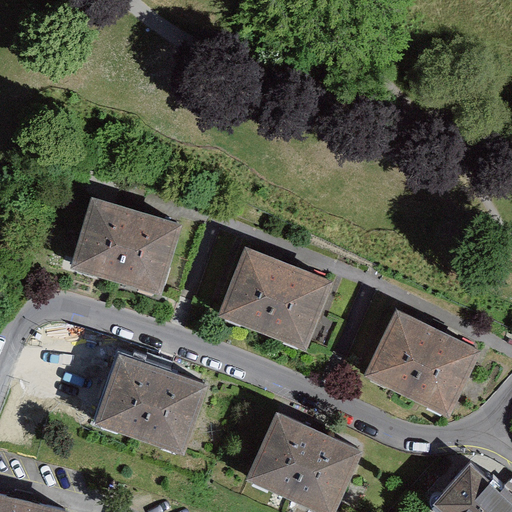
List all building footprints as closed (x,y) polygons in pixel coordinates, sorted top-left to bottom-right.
[(184,224),(93,197),(72,268),(163,295),(184,224)] [(247,247),(221,312),(304,345),(330,280),(247,247)] [(400,307),(368,372),(449,412),(480,347),(400,307)] [(208,381),(116,349),(93,417),(184,448),(208,381)] [(279,413),(250,479),(290,496),(326,511),(333,511),(361,450),(279,413)] [(511,511),(511,487),(473,452),(435,494),(455,511),(511,511)] [(0,511),(62,511),(0,495),(0,511)]
